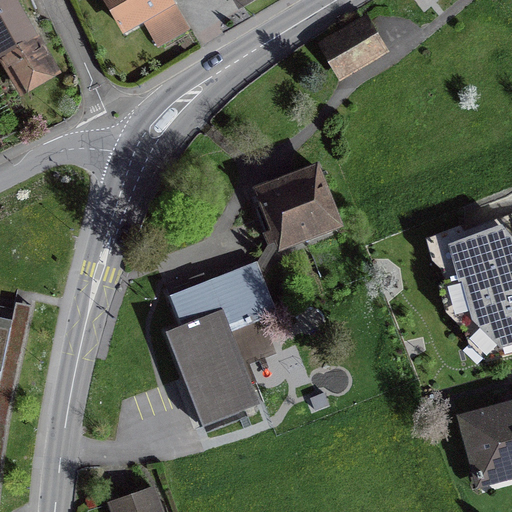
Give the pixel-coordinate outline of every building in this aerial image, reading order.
[(32,38),(10,0),(0,0),(0,57),(19,89),(52,70),(33,37),(32,38)] [(104,0),(122,29),(166,4),(164,0),(104,0)] [(381,51),(364,22),(322,47),(339,75),(381,51)] [(279,249),(337,226),(314,169),(257,192),(262,206),(258,207),(254,209),(268,245),(277,241),(279,249)] [(468,365),(511,352),(511,213),(432,236),(468,365)] [(200,428),(203,427),(255,406),(254,404),(253,405),(225,333),(274,314),(255,264),(194,288),(168,298),(179,328),(164,334),(164,336),(167,335),(202,425),(200,426),(200,428)] [(25,305),(16,304),(14,313),(11,327),(0,380),(0,481),(0,477),(8,425),(13,398),(20,366),(32,307),(25,305)] [(0,380),(11,327),(0,324),(0,380)] [(511,404),(460,419),(477,482),(505,475),(511,466),(511,404)] [(159,511),(151,489),(109,504),(111,511),(159,511)]
